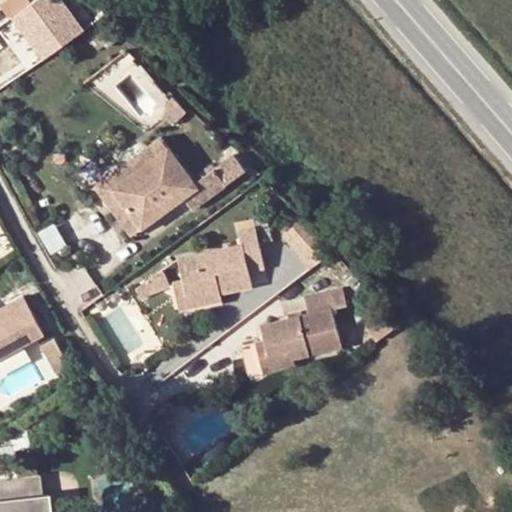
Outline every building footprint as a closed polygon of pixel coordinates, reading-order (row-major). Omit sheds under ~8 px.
[(43,58),(88,27),(68,0),(2,0),(43,58)] [(173,93),(169,96),(167,114),(176,123),(187,110),(173,93)] [(167,143),(159,132),(92,183),(132,237),(143,229),(110,186),(167,143)] [(167,143),(110,186),(143,229),(185,198),(193,209),(247,169),(233,151),(194,179),(167,143)] [(333,254),(308,219),(287,235),(312,269),(333,254)] [(241,228),(244,242),(179,256),(185,279),(188,294),(220,289),(221,293),(254,286),(251,271),(266,268),(256,226),(241,228)] [(152,292),(171,282),(163,267),(146,280),(152,292)] [(220,289),(188,294),(185,279),(173,281),(179,309),(223,300),(221,293),(220,289)] [(309,314),(263,325),(266,340),(266,341),(268,354),(291,350),(294,360),(343,349),(335,311),(349,308),(346,288),(306,295),(309,314)] [(0,363),(45,340),(25,298),(0,310),(0,363)] [(375,323),(385,336),(406,320),(394,307),(375,323)] [(291,350),(268,354),(266,341),(266,340),(246,344),(250,371),(263,373),(295,366),(294,360),(291,350)] [(43,351),(60,378),(73,371),(56,344),(43,351)] [(175,429),(162,408),(152,415),(151,415),(151,416),(150,417),(150,418),(149,419),(149,420),(149,421),(149,422),(149,423),(149,424),(149,425),(150,425),(150,426),(151,427),(151,428),(152,428),(152,429),(159,439),(175,429)] [(0,475),(0,493),(46,490),(44,471),(0,475)] [(52,511),(51,497),(0,502),(0,511),(52,511)]
